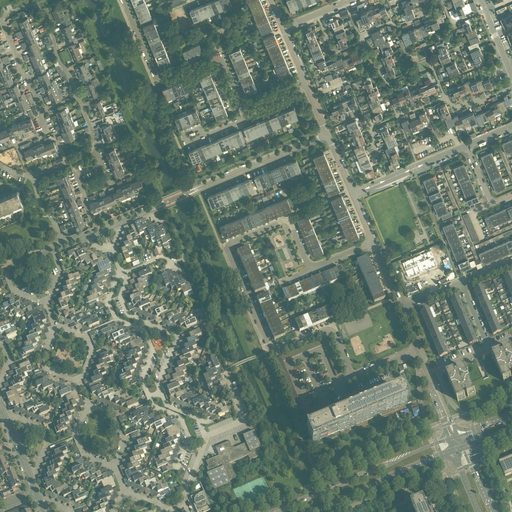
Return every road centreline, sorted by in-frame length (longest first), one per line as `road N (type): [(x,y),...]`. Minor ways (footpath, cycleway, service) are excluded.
road 1 (residential): [(417,351),(352,377),(329,329),(271,350),(227,248),(283,221),(310,270)]
road 2 (residential): [(240,107),(219,59),(154,76),(122,0)]
road 3 (residential): [(147,210),(327,133)]
road 4 (tertiary): [(451,438),(277,511)]
road 5 (tertiary): [(316,511),(454,450)]
road 6 (residential): [(363,40),(369,30),(442,2),(451,23),(484,10)]
road 7 (residential): [(115,468),(83,454),(75,434),(88,404),(115,416),(123,439)]
road 8 (residential): [(77,95),(38,6),(0,19)]
road 9 (residential): [(56,325),(86,337),(91,350),(79,382),(45,368),(45,350)]
road 10 (residential): [(387,179),(371,128),(444,98)]
